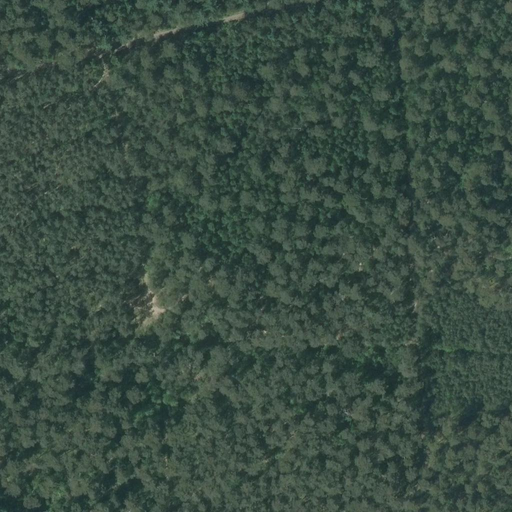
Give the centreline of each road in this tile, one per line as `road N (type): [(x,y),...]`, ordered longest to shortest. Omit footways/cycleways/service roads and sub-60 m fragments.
road 1 (track): [(511,352),(0,329)]
road 2 (track): [(97,77),(156,403),(158,511)]
road 3 (track): [(0,81),(305,0)]
